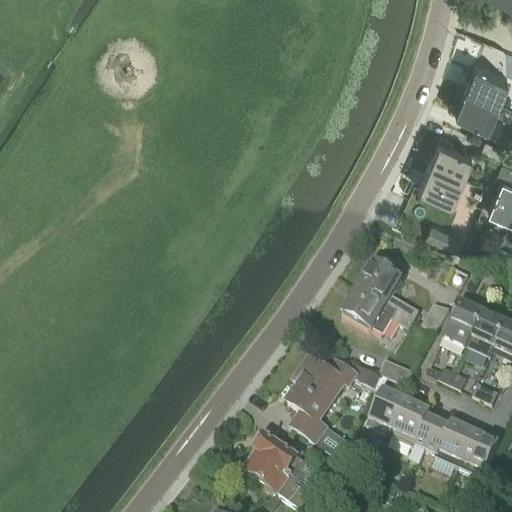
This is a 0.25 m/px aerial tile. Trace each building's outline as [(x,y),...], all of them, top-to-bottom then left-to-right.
[(464,89),(497,102),(507,79),(475,65),(464,89)] [(497,102),(464,89),(455,112),(487,126),(497,102)] [(429,164),(461,177),(471,154),(439,140),(429,164)] [(510,223),(511,218),(511,182),(510,181),(511,177),(511,166),(502,162),(496,175),(504,179),(489,213),(510,223)] [(461,177),(429,164),(419,188),(452,201),(461,177)] [(431,225),(424,242),(453,255),(461,237),(431,225)] [(493,274),(492,276),(492,278),(493,279),(495,280),(499,280),(502,277),(502,275),(503,274),(503,273),(503,272),(504,271),(504,268),(504,267),(505,264),(506,263),(506,262),(509,261),(511,260),(511,256),(511,253),(509,251),(508,251),(507,251),(507,250),(506,250),(505,249),(504,249),(503,249),(503,248),(501,248),(500,249),(500,251),(498,255),(498,257),(498,258),(498,259),(499,259),(498,260),(498,261),(497,263),(496,265),(496,266),(494,271),(493,273),(493,274)] [(357,292),(413,326),(419,317),(401,306),(397,311),(388,306),(401,284),(372,266),(357,292)] [(413,326),(357,292),(341,318),(371,336),(384,314),(393,319),(390,324),(408,335),(413,326)] [(470,341),(472,342),(483,318),(459,307),(443,342),(464,352),(470,341)] [(434,338),(448,314),(433,310),(421,330),(434,338)] [(472,342),(494,352),(506,328),(483,318),(472,342)] [(511,331),(506,328),(494,352),(511,360),(511,331)] [(353,384),(372,393),(380,379),(377,378),(376,380),(356,370),(350,378),(335,367),(328,377),(308,363),(297,378),(304,382),(286,407),(300,416),(290,431),(314,448),(325,433),(316,426),(343,389),(347,392),(353,384)] [(384,364),(377,378),(380,379),(372,393),(372,395),(379,399),(364,432),(388,443),(407,406),(382,394),(388,383),(403,390),(411,376),(384,364)] [(449,390),(454,379),(442,374),(437,385),(449,390)] [(454,379),(449,390),(460,395),(465,384),(454,379)] [(491,410),(497,398),(477,389),(471,401),(491,410)] [(425,455),(438,428),(426,423),(429,416),(407,406),(388,443),(412,455),(415,450),(425,455)] [(457,476),(475,438),(451,427),(448,433),(438,428),(425,455),(435,460),(433,464),(457,476)] [(498,449),(475,438),(457,476),(480,486),(498,449)] [(297,511),(305,511),(313,501),(297,490),(300,484),(297,482),(306,469),(265,441),(258,444),(254,450),(255,457),(256,458),(243,477),(289,508),(290,507),(297,511)]
